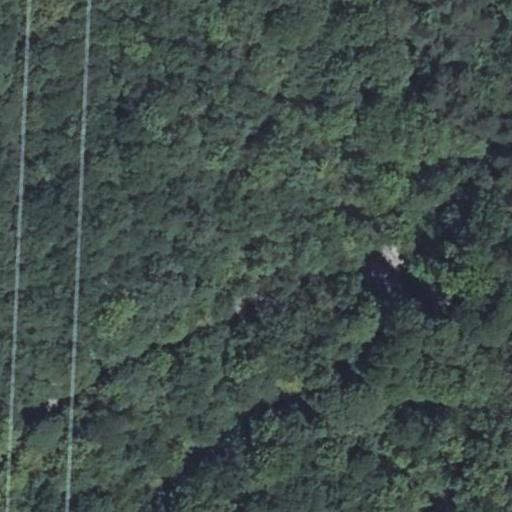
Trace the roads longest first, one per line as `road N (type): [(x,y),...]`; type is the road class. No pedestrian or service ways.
road 1 (unclassified): [(139,511),(229,424),(360,335),(391,278),(360,250),(315,254),(275,296),(142,342),(51,395),(0,437)]
road 2 (track): [(51,395),(93,311),(197,180),(264,113),(320,0)]
